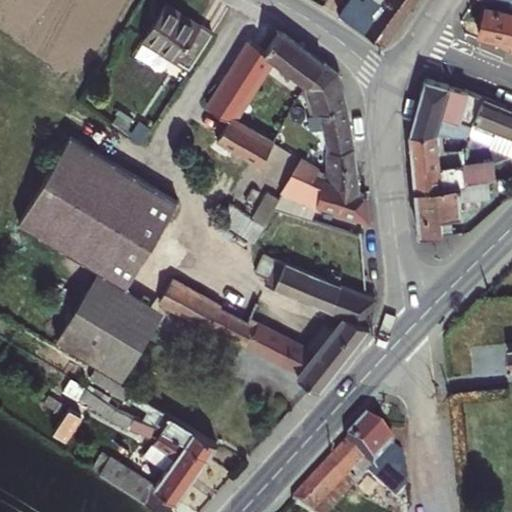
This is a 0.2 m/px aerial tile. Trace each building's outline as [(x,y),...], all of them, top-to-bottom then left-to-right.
[(348,0),(339,15),(387,43),(409,9),(415,0),(363,0),(363,2),(359,0),(348,0)] [(511,0),(487,0),(479,32),(508,39),(511,39),(511,0)] [(190,67),(213,32),(190,17),(167,2),(144,37),(190,67)] [(303,47),(279,30),(278,32),(265,50),(252,41),(249,39),(208,105),(218,111),(230,119),(220,134),(211,148),(228,159),(235,148),(245,154),(261,164),(273,141),(233,119),(260,76),(259,75),(271,56),(309,84),(324,62),(303,47)] [(338,73),(324,62),(309,84),(312,86),(314,93),(306,95),(307,99),(315,98),(318,112),(323,111),(329,148),(330,182),(359,191),(354,149),(350,129),(346,108),(338,73)] [(435,132),(470,135),(473,120),(483,96),(465,89),(424,78),(409,133),(412,166),(414,188),(461,183),(462,166),(439,167),(435,132)] [(470,135),(469,136),(489,143),(495,128),(511,134),(511,108),(507,107),(483,96),(473,120),(470,135)] [(209,127),(220,134),(230,119),(218,111),(209,127)] [(19,221),(100,269),(126,285),(178,199),(150,182),(70,135),(19,221)] [(319,168),(300,157),(283,191),(303,200),(320,206),(361,218),(370,221),(369,208),(368,194),(359,191),(330,182),(315,177),(319,168)] [(491,161),(462,165),(462,166),(461,183),(488,179),(493,179),(491,161)] [(461,183),(414,188),(416,211),(418,233),(442,232),(440,215),(462,212),(460,199),(490,196),(488,179),(461,183)] [(267,190),(251,216),(264,225),(273,207),(279,197),(267,190)] [(273,207),(313,220),(320,206),(303,200),(283,191),(279,197),(273,207)] [(264,225),(251,216),(230,202),(220,217),(255,240),(264,225)] [(315,383),(320,387),(344,356),(369,325),(375,296),(367,293),(264,253),(256,271),(264,275),(262,280),(345,314),(315,350),(250,318),(248,321),(256,325),(248,344),(300,369),(298,373),(315,383)] [(88,287),(153,327),(164,308),(126,285),(100,269),(88,287)] [(221,304),(174,278),(160,300),(209,327),(220,307),(221,304)] [(88,287),(57,338),(122,377),(153,327),(88,287)] [(248,321),(220,307),(209,327),(220,334),(222,331),(248,344),(256,325),(248,321)] [(182,439),(207,455),(212,448),(217,441),(97,368),(91,378),(127,400),(129,397),(149,409),(142,420),(153,424),(182,439)] [(86,387),(71,377),(63,391),(78,400),(80,397),(86,387)] [(109,417),(115,406),(86,387),(80,397),(109,417)] [(81,414),(69,406),(54,430),(66,438),(81,414)] [(115,406),(109,417),(130,426),(135,416),(115,406)] [(238,415),(223,439),(247,453),(261,429),(238,415)] [(156,483),(111,454),(101,472),(163,511),(166,511),(186,484),(207,455),(182,439),(153,424),(142,420),(135,416),(130,426),(155,437),(144,453),(166,468),(156,483)] [(292,500),(309,511),(328,511),(366,471),(396,498),(406,487),(402,455),(365,422),(341,447),(317,474),(292,500)] [(101,472),(111,454),(104,450),(94,467),(101,472)]
